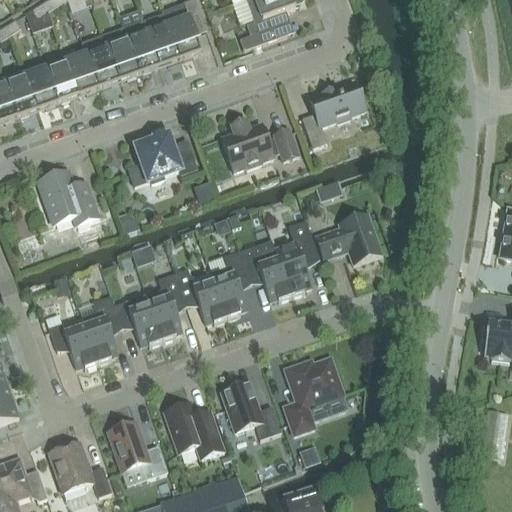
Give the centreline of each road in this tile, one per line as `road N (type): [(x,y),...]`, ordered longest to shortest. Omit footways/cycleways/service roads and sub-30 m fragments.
road 1 (residential): [(444,318),(390,308),(80,418),(59,418),(46,402),(0,270)]
road 2 (residential): [(340,0),(351,29),(339,52),(0,167)]
road 3 (tertiary): [(444,318),(468,161),(466,68),(451,0)]
road 4 (tertiary): [(436,511),(428,408),(444,318)]
